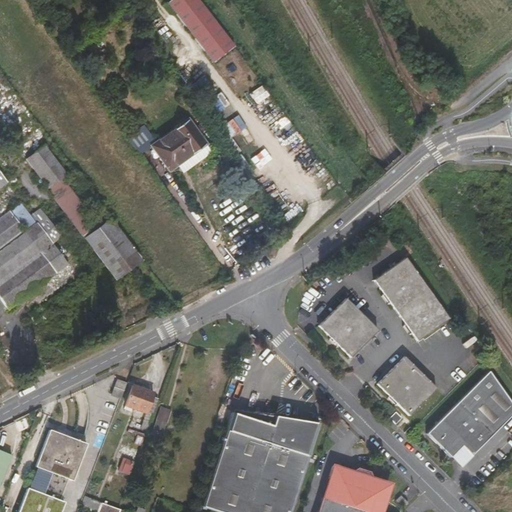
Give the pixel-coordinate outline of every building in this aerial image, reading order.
[(208,63),(230,46),(194,0),(163,0),(161,1),(208,63)] [(246,89),(264,112),(276,103),(258,80),(246,89)] [(190,150),(192,153),(205,144),(187,120),(152,148),(167,168),(190,150)] [(44,144),(26,158),(42,179),(44,182),(87,239),(100,228),(62,176),(66,173),(44,144)] [(170,171),(192,153),(190,150),(167,168),(170,171)] [(0,189),(9,183),(0,171),(0,189)] [(38,223),(32,216),(21,203),(11,211),(27,231),(38,223)] [(41,209),(34,214),(56,242),(62,237),(41,209)] [(56,242),(34,214),(32,216),(38,223),(27,231),(11,211),(0,219),(0,298),(9,310),(68,265),(53,244),(56,242)] [(111,220),(100,228),(87,239),(117,279),(142,260),(111,220)] [(448,318),(403,260),(372,283),(416,342),(448,318)] [(105,308),(112,317),(126,310),(121,300),(105,308)] [(316,329),(349,360),(376,332),(343,301),(316,329)] [(45,315),(53,325),(59,333),(76,321),(62,302),(45,315)] [(110,318),(112,317),(105,308),(104,308),(110,318)] [(49,329),(53,325),(45,315),(40,318),(49,329)] [(436,389),(403,359),(377,386),(409,417),(436,389)] [(428,436),(452,459),(463,448),(471,456),(511,413),(511,405),(488,372),(428,436)] [(146,434),(157,401),(152,400),(153,396),(132,389),(125,409),(145,416),(140,431),(146,434)] [(124,393),(114,390),(111,400),(120,404),(124,393)] [(279,431),(282,422),(233,414),(232,418),(279,431)] [(292,511),(319,427),(282,422),(279,431),(232,418),(202,511),(203,511),(292,511)] [(54,423),(52,429),(83,441),(86,435),(54,423)] [(156,423),(153,433),(162,436),(165,427),(156,423)] [(398,429),(407,437),(413,431),(405,423),(398,429)] [(26,492),(18,511),(63,511),(65,508),(61,506),(69,485),(72,487),(87,448),(48,433),(34,471),(39,473),(31,494),(26,492)] [(141,448),(143,440),(137,438),(135,446),(141,448)] [(463,448),(452,459),(460,468),(471,456),(463,448)] [(0,484),(10,460),(0,455),(0,484)] [(129,476),(133,464),(122,461),(118,472),(129,476)] [(383,511),(390,488),(368,482),(356,478),(334,471),(325,503),(323,502),(319,511),(383,511)] [(358,471),(356,478),(368,482),(370,475),(358,471)] [(403,497),(398,502),(406,509),(411,504),(403,497)] [(85,499),(81,509),(89,511),(98,511),(101,505),(85,499)]
